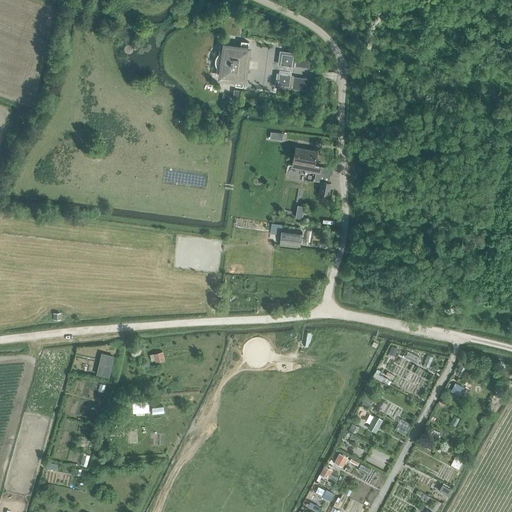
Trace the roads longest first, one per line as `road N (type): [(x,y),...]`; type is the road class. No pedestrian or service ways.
road 1 (unclassified): [(326,312),(344,230),(340,58),(309,24),(257,0)]
road 2 (unclassified): [(0,340),(326,312)]
road 3 (track): [(455,335),(450,365),(373,511)]
road 4 (unclassified): [(326,312),(469,337)]
